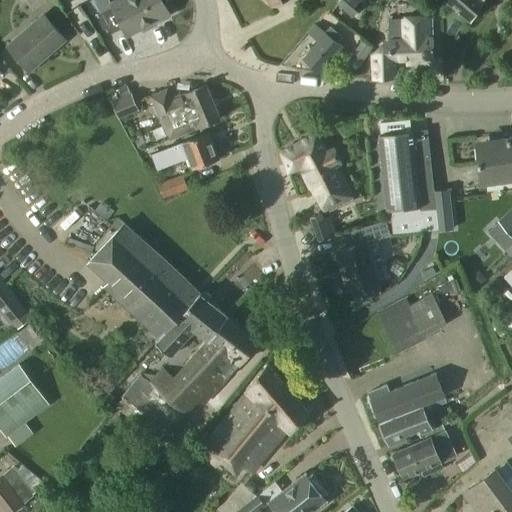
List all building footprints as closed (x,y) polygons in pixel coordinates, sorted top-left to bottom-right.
[(119,0),(112,4),(113,7),(101,13),(111,34),(123,28),(127,36),(141,29),(142,30),(155,23),(155,22),(170,15),(165,5),(167,2),(166,0),(119,0)] [(353,17),(363,5),(357,0),(343,0),(339,5),(353,17)] [(444,0),(470,22),(484,0),(444,0)] [(30,71),(65,39),(43,15),(8,46),(30,71)] [(434,19),(402,20),(388,20),(389,42),(383,45),(374,53),(375,79),(395,78),(394,60),(435,58),(434,19)] [(326,33),(326,34),(315,25),(308,33),(318,43),(304,59),(320,74),(329,65),(332,68),(346,51),(337,42),(339,40),(335,35),(332,38),(326,33)] [(358,67),(373,48),(363,40),(348,60),(358,67)] [(199,126),(220,117),(206,84),(185,93),(184,92),(170,98),(167,89),(151,95),(170,139),(199,126)] [(131,93),(112,101),(119,117),(138,109),(131,93)] [(381,138),(370,140),(378,211),(387,210),(388,212),(390,212),(393,232),(422,229),(421,212),(435,211),(436,211),(434,191),(429,141),(427,130),(410,132),(409,120),(380,123),(381,138)] [(341,161),(335,148),(334,146),(328,149),(318,131),(280,151),(290,173),(302,167),(313,190),(316,192),(326,214),(354,200),(337,164),(341,161)] [(182,143),(169,147),(151,155),(157,171),(189,157),(193,168),(219,158),(209,132),(182,142),(182,143)] [(483,181),(511,178),(511,136),(503,138),(504,144),(478,147),(483,181)] [(163,199),(189,190),(183,175),(157,184),(163,199)] [(452,190),(434,191),(436,211),(435,211),(437,231),(453,230),(451,209),(450,191),(452,191),(452,190)] [(511,207),(498,221),(499,221),(495,225),(511,243),(511,207)] [(319,242),(329,238),(320,215),(311,218),(319,242)] [(117,231),(92,259),(88,264),(110,283),(106,288),(159,338),(200,293),(182,275),(124,224),(124,223),(118,218),(112,226),(117,231)] [(355,301),(375,295),(371,285),(381,282),(374,262),(382,259),(377,240),(391,236),(386,220),(351,231),(355,245),(336,251),(348,290),(352,289),(355,301)] [(511,287),(511,269),(503,278),(511,287)] [(0,311),(9,324),(11,323),(16,330),(32,318),(0,274),(0,311)] [(208,291),(201,294),(200,293),(159,338),(156,342),(170,355),(191,332),(195,336),(199,332),(207,339),(209,341),(229,315),(212,303),(212,295),(208,291)] [(377,313),(397,353),(427,339),(425,335),(447,324),(432,293),(429,295),(428,293),(417,299),(418,302),(410,306),(406,299),(377,313)] [(505,336),(511,330),(511,307),(494,321),(505,336)] [(241,363),(261,340),(229,315),(209,341),(207,339),(174,377),(165,369),(151,383),(141,374),(123,395),(133,403),(164,428),(195,393),(205,402),(241,363)] [(0,347),(0,369),(0,370),(29,351),(19,335),(0,347)] [(291,432),(297,424),(308,411),(267,362),(246,388),(248,391),(198,449),(216,465),(229,451),(250,470),(287,428),(291,432)] [(20,364),(0,378),(0,423),(8,434),(24,422),(49,404),(20,364)] [(381,421),(445,395),(435,373),(390,392),(386,384),(368,392),(381,421)] [(432,428),(423,407),(380,424),(391,445),(406,438),(405,435),(420,429),(422,433),(432,428)] [(108,433),(124,416),(116,409),(101,426),(108,433)] [(434,464),(455,455),(445,432),(394,454),(405,478),(422,471),(424,476),(437,470),(434,464)] [(0,511),(13,511),(34,496),(33,495),(46,484),(21,464),(5,451),(0,456),(16,469),(14,470),(12,467),(0,475),(0,511)] [(496,469),(495,469),(465,493),(479,511),(490,511),(511,495),(511,490),(505,482),(511,476),(511,467),(507,461),(496,469)] [(268,502),(276,511),(311,511),(327,500),(306,473),(268,502)] [(511,511),(511,495),(490,511),(511,511)] [(262,511),(261,510),(266,506),(258,497),(238,511),(262,511)]
